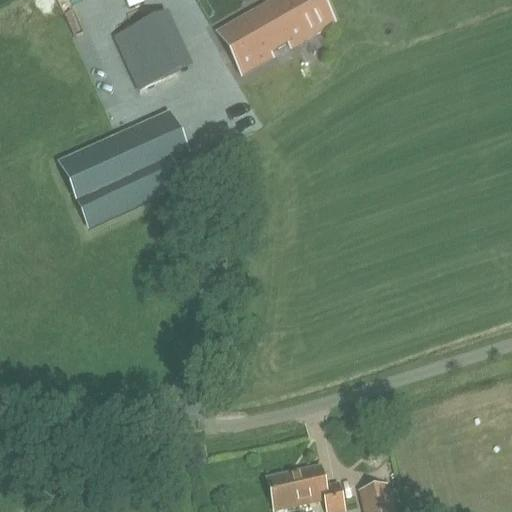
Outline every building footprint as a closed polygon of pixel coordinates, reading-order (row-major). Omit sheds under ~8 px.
[(242,77),(334,24),(320,0),(277,0),(217,34),(242,77)] [(138,95),(194,70),(168,14),(114,39),(138,95)] [(218,137),(196,99),(92,158),(128,221),(211,174),(197,150),(218,137)] [(319,470),(269,482),(275,511),(280,511),(325,502),(327,511),(343,511),(338,487),(324,490),(319,470)] [(364,511),(391,511),(386,488),(361,494),(364,511)]
